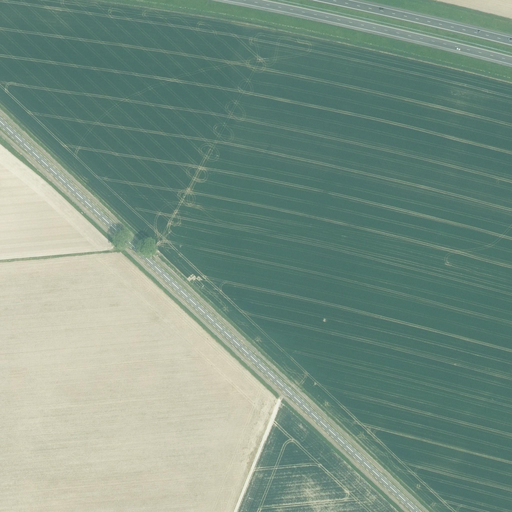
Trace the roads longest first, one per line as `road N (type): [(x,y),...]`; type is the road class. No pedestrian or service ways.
road 1 (secondary): [(415,511),(0,122)]
road 2 (motorway): [(242,0),(511,60)]
road 3 (motorway): [(511,41),(330,0)]
